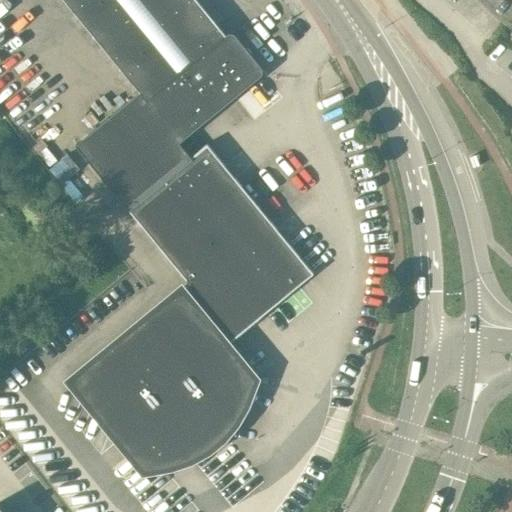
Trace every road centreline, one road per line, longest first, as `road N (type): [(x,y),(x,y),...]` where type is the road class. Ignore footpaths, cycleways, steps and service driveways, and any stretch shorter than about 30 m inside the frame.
road 1 (tertiary): [(472,331),(466,250),(439,157),(381,48),(348,16)]
road 2 (tertiary): [(348,16),(412,194),(422,292),(417,351)]
road 3 (tertiary): [(417,351),(402,428),(366,511)]
road 4 (tertiary): [(430,511),(456,445),(469,370)]
